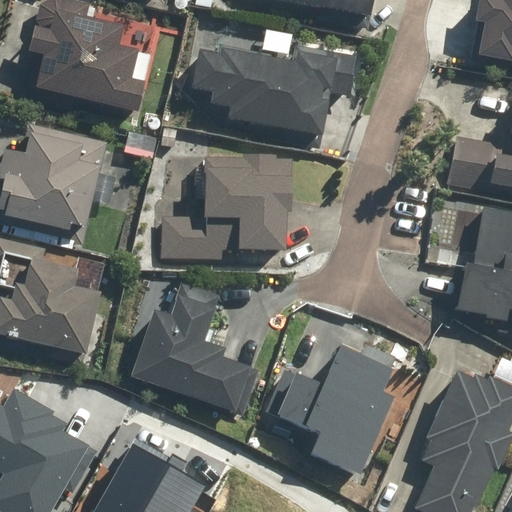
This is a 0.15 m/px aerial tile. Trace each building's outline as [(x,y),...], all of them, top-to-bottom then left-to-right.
[(93,7),(52,0),(41,0),(23,104),(47,108),(49,95),(141,112),(151,53),(119,47),(123,25),(91,19),(93,7)] [(254,0),(371,19),(373,0),(254,0)] [(511,0),(488,0),(475,62),(511,69),(511,0)] [(293,62),(220,50),(218,61),(197,57),(192,90),(214,94),(212,106),(230,109),(227,126),(323,142),(330,101),(348,104),(356,56),(296,46),(293,62)] [(456,136),(447,186),(500,196),(502,189),(511,190),(511,125),(508,146),(456,136)] [(25,153),(6,149),(0,180),(0,218),(68,231),(70,224),(88,228),(100,167),(80,164),(84,145),(28,135),(25,153)] [(159,217),(158,260),(223,262),(223,253),(285,255),(287,213),(294,213),(295,178),(291,178),(292,161),(204,158),(202,219),(159,217)] [(511,214),(487,209),(474,266),(464,264),(454,310),(505,322),(508,312),(511,313),(511,214)] [(1,285),(0,287),(0,336),(86,358),(102,294),(74,288),(78,270),(34,259),(26,291),(1,285)] [(151,313),(128,378),(236,414),(252,367),(223,357),(226,347),(209,341),(223,301),(179,287),(168,319),(151,313)] [(283,366),(265,413),(319,434),(310,459),(361,479),(393,398),(386,395),(395,372),(341,351),(328,383),(283,366)] [(511,431),(511,390),(457,370),(424,462),(435,466),(418,511),(477,511),(494,468),(503,471),(511,447),(511,435),(511,431)]
